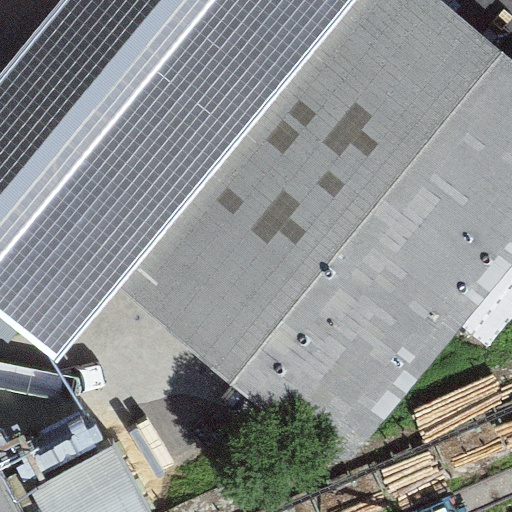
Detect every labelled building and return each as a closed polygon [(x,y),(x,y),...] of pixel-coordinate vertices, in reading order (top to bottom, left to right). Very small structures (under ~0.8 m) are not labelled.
[(348,470),(511,269),(511,55),(443,0),(68,0),(0,83),(0,307),(25,329),(60,357),(119,285),(348,470)] [(25,329),(0,307),(0,335),(12,345),(25,329)] [(157,404),(125,419),(149,469),(180,454),(157,404)] [(43,481),(33,486),(47,511),(151,511),(114,443),(93,454),(70,410),(19,437),(43,481)] [(0,511),(26,511),(1,463),(0,463),(0,511)]
